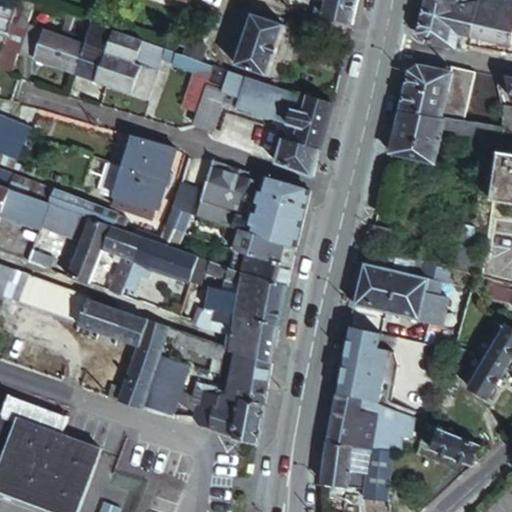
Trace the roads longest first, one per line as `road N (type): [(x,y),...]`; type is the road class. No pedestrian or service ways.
road 1 (secondary): [(384,40),(290,460)]
road 2 (residential): [(189,511),(203,445),(0,377)]
road 3 (unknown): [(384,40),(254,0)]
road 4 (residential): [(511,65),(384,40)]
